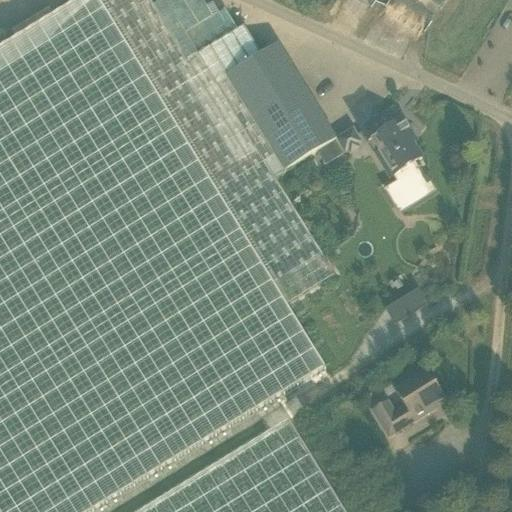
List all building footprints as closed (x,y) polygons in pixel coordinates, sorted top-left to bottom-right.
[(336,141),(330,130),(287,60),(278,45),(261,56),(252,42),(243,28),(238,31),(225,11),(219,15),(213,5),(207,8),(201,0),(79,0),(0,48),(0,511),(91,511),(323,369),(268,281),(319,250),(275,179),(316,153),(336,141)] [(380,118),(360,131),(369,144),(373,141),(379,152),(375,154),(391,179),(393,178),(396,183),(412,208),(436,194),(417,163),(422,160),(413,145),(408,136),(412,134),(396,108),(380,118)] [(361,144),(353,131),(336,141),(345,154),(359,146),(361,144)] [(324,167),(345,154),(336,141),(316,153),(324,167)] [(393,325),(427,305),(417,289),(383,309),(393,325)] [(427,374),(396,393),(406,409),(394,416),(387,404),(373,413),(389,438),(428,414),(426,410),(443,399),(427,374)] [(342,511),(288,423),(141,511),(342,511)]
